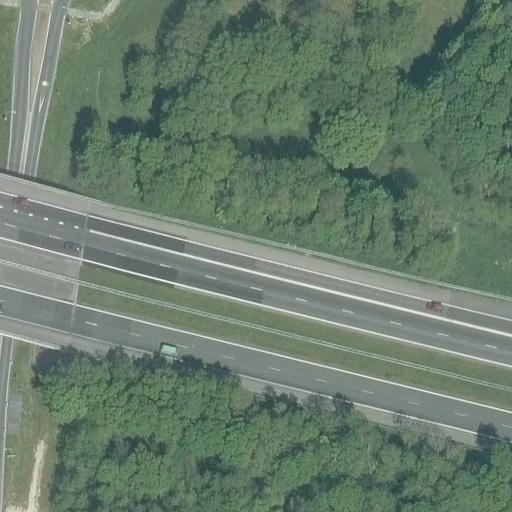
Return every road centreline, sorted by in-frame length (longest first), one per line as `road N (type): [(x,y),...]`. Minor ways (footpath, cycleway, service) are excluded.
road 1 (motorway): [(0,302),(511,433)]
road 2 (motorway): [(490,341),(0,222)]
road 3 (trunk): [(15,372),(60,0)]
road 4 (trunk): [(27,0),(0,226)]
road 5 (trunk): [(7,511),(15,372)]
